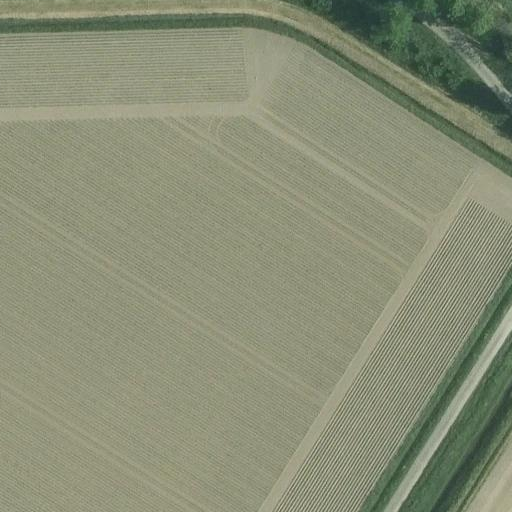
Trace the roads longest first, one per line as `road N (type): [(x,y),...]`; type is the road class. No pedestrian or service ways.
road 1 (unclassified): [(392,511),(511,318)]
road 2 (unclassified): [(511,104),(401,0)]
